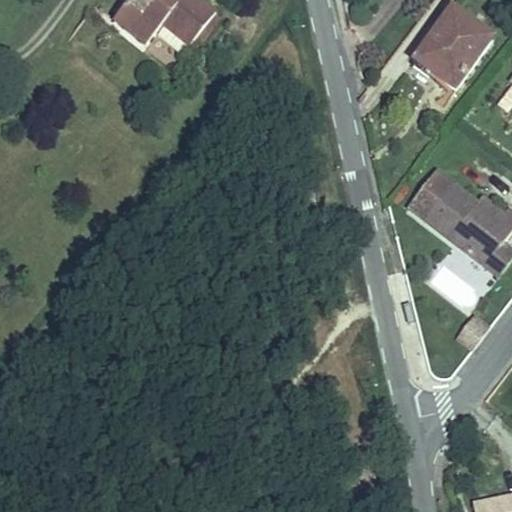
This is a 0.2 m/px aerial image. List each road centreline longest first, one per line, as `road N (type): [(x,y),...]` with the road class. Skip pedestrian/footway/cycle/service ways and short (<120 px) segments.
road 1 (residential): [(409,421),(318,0)]
road 2 (residential): [(409,421),(445,411),(511,333)]
